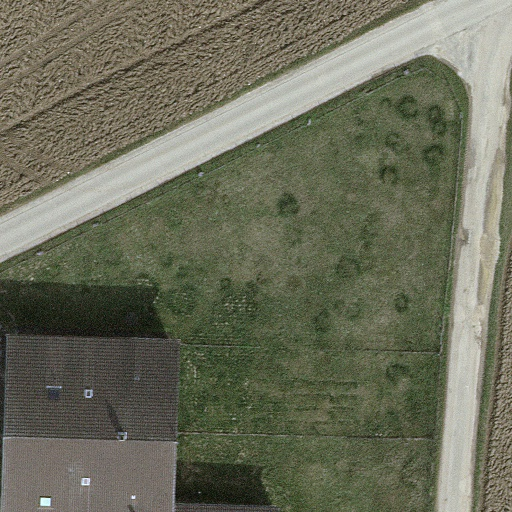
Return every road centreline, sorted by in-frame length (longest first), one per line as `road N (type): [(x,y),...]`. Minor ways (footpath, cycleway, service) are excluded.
road 1 (tertiary): [(490,0),(0,241)]
road 2 (residential): [(445,511),(494,0)]
